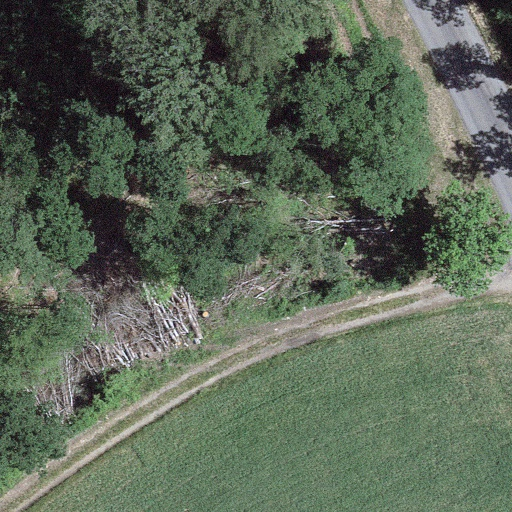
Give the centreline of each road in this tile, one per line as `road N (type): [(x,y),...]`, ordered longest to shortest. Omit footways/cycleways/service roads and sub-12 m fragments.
road 1 (track): [(511,260),(365,295),(195,371),(0,502)]
road 2 (tertiary): [(425,0),(511,168)]
